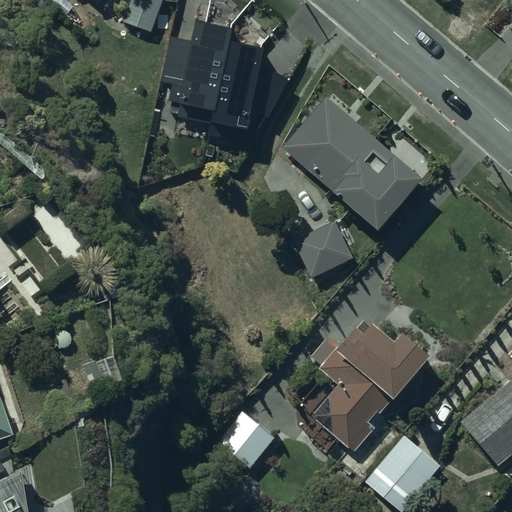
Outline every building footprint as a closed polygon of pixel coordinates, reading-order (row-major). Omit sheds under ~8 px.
[(128,0),(122,20),(150,30),(160,0),(128,0)] [(324,93),(281,145),(375,225),(419,173),(324,93)] [(333,219),(292,238),(309,273),(350,254),(333,219)] [(308,353),(313,357),(318,362),(316,364),(337,382),(326,395),(328,397),(314,414),(354,449),(373,425),(365,418),(373,408),(378,412),(389,399),(431,350),(398,322),(389,333),(367,314),(356,326),(350,321),(331,343),(323,336),(308,353)] [(112,354),(82,364),(90,390),(120,380),(112,354)] [(511,373),(458,418),(495,463),(511,448),(511,373)] [(0,434),(12,430),(0,394),(0,434)] [(403,434),(364,479),(399,509),(438,464),(403,434)]
